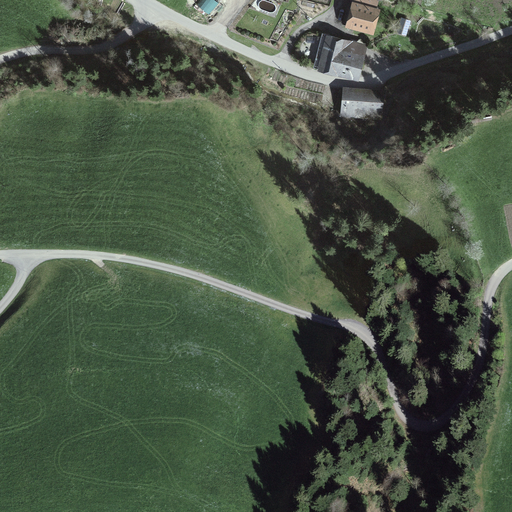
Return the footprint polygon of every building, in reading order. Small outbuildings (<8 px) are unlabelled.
[(213,12),(217,0),(203,0),(201,8),(213,12)] [(369,0),(367,7),(353,3),(346,25),(355,28),(356,25),(370,29),(377,9),(375,9),(377,1),(371,0),(369,0)] [(409,21),(402,19),(398,31),(405,34),(409,21)] [(351,41),(324,34),(316,66),(357,77),(363,54),(349,50),(351,41)] [(379,118),(380,112),(382,93),(346,90),(343,116),(373,119),(379,118)]
